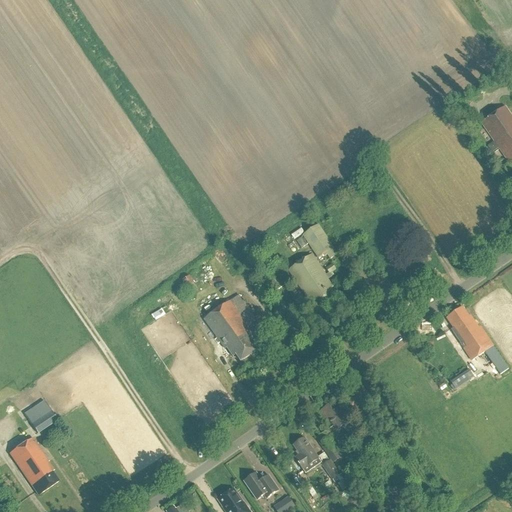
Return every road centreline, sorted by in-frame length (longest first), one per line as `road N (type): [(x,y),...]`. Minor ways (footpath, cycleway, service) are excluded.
road 1 (unclassified): [(141,511),(511,255)]
road 2 (track): [(192,477),(34,249)]
